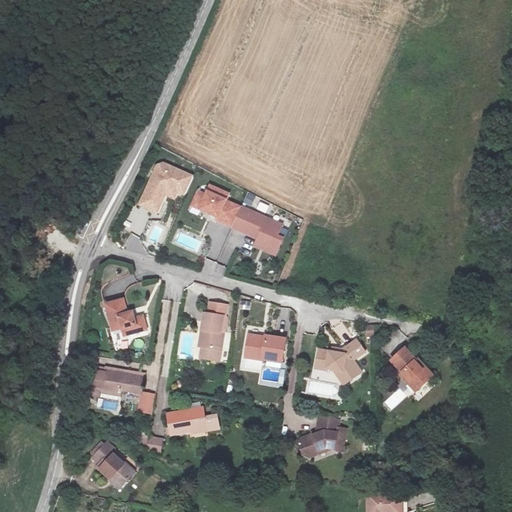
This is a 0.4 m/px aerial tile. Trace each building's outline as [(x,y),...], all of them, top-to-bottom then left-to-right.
[(157,164),(138,205),(161,216),(167,197),(184,203),(195,174),(166,161),(157,164)] [(197,188),(190,206),(219,217),(218,221),(232,227),(242,206),(229,200),(232,193),(211,183),(207,192),(197,188)] [(257,240),(255,245),(276,256),(285,237),(279,235),(284,222),(243,204),(242,206),(232,227),(232,229),(257,240)] [(123,227),(140,236),(152,215),(135,206),(123,227)] [(143,241),(158,249),(170,230),(155,221),(143,241)] [(125,251),(140,254),(143,238),(129,235),(125,251)] [(223,279),(227,266),(206,259),(202,272),(223,279)] [(122,300),(106,304),(112,331),(121,329),(123,338),(145,333),(142,317),(133,318),(132,312),(125,313),(122,300)] [(222,313),(201,311),(199,327),(204,328),(199,355),(220,359),(224,330),(219,329),(222,313)] [(374,325),(366,325),(366,337),(375,336),(374,325)] [(258,334),(248,333),(244,355),(281,361),(284,338),(266,335),(265,338),(257,337),(258,334)] [(343,352),(320,348),(317,368),(328,369),(329,367),(334,368),(339,374),(342,372),(349,381),(363,372),(354,359),(366,350),(358,339),(343,348),(343,352)] [(431,376),(405,350),(393,362),(403,373),(400,375),(409,384),(412,382),(419,389),(431,376)] [(103,367),(98,388),(116,392),(116,388),(136,392),(139,374),(103,367)] [(412,382),(409,384),(416,392),(419,389),(412,382)] [(115,398),(116,392),(98,388),(97,394),(115,398)] [(383,403),(391,412),(407,397),(399,388),(383,403)] [(142,390),(138,411),(152,414),(157,394),(142,390)] [(203,410),(171,416),(174,437),(207,431),(203,410)] [(340,420),(320,417),(318,432),(321,434),(305,445),(313,458),(320,458),(326,454),(323,452),(333,446),(335,450),(344,451),(345,432),(339,431),(340,420)] [(161,453),(164,438),(141,434),(139,449),(161,453)] [(113,447),(106,440),(92,458),(97,463),(94,467),(120,487),(134,470),(110,451),(113,447)] [(383,511),(383,510),(402,510),(402,494),(367,494),(366,511),(383,511)]
